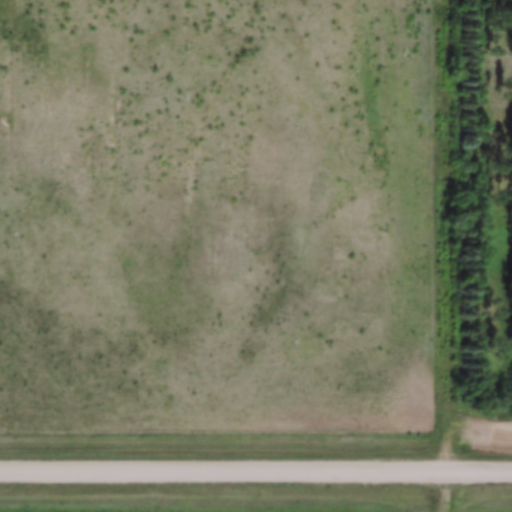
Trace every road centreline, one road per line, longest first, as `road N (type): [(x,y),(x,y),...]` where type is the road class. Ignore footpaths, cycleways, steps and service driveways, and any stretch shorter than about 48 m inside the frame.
road 1 (tertiary): [(511,468),(0,467)]
road 2 (track): [(427,468),(443,439),(419,385),(421,0)]
